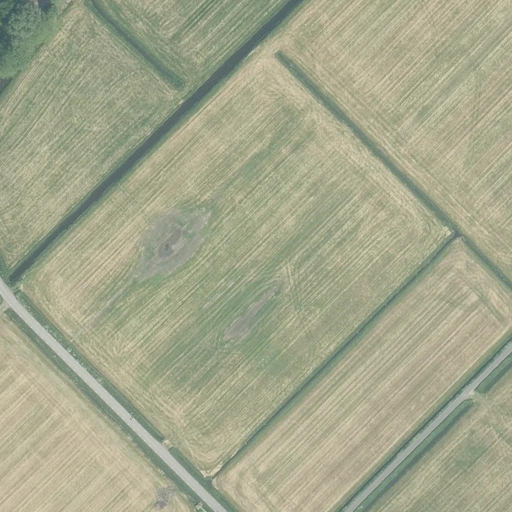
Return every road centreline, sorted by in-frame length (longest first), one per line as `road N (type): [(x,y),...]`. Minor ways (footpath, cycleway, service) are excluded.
road 1 (tertiary): [(218,511),(0,285)]
road 2 (unclassified): [(347,511),(511,347)]
